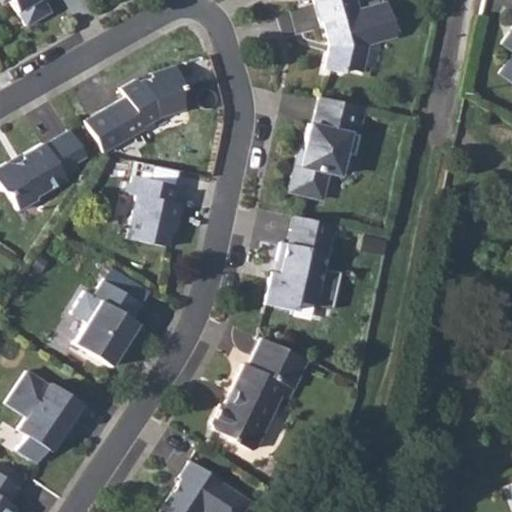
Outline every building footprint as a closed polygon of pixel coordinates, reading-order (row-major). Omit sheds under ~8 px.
[(48,11),(42,0),(0,0),(4,0),(8,0),(15,10),(16,10),(24,25),(48,11)] [(354,0),(313,0),(319,21),(322,20),(329,45),(324,68),(341,72),(347,69),(360,72),(366,44),(395,36),(385,1),(357,9),(354,0)] [(511,24),(499,42),(511,51),(496,72),(511,83),(511,24)] [(123,96),(102,109),(120,141),(141,128),(140,126),(156,117),(182,109),(176,89),(180,87),(173,65),(149,73),(150,76),(140,80),(136,82),(134,79),(118,88),(123,96)] [(362,107),(317,96),(311,124),(307,123),(302,147),(298,164),(292,163),(285,191),(318,198),(324,172),(336,174),(341,152),(351,154),(362,107)] [(6,162),(0,165),(0,189),(0,190),(5,192),(16,209),(35,198),(36,194),(63,178),(61,175),(75,167),(72,161),(82,155),(67,129),(43,144),(41,143),(20,156),(22,157),(12,164),(6,162)] [(135,195),(126,238),(166,246),(171,220),(175,221),(179,203),(170,201),(173,184),(132,175),(128,194),(135,195)] [(331,224),(292,215),(286,243),(279,242),(275,260),(279,261),(276,273),(269,271),(262,304),(290,310),(292,300),(312,304),(323,253),(325,253),(331,224)] [(139,303),(100,279),(90,295),(97,299),(70,342),(107,366),(135,322),(129,319),(139,303)] [(287,397),(305,359),(259,337),(246,364),(242,363),(223,404),(219,402),(210,421),(213,429),(230,436),(229,439),(248,448),(254,446),(279,394),(287,397)] [(14,450),(34,463),(44,449),(47,451),(57,436),(56,430),(59,426),(63,428),(78,404),(46,382),(45,384),(25,371),(3,403),(24,417),(15,430),(24,435),(14,450)] [(175,491),(170,492),(156,511),(199,511),(201,510),(203,511),(241,511),(248,502),(219,482),(220,481),(188,460),(177,477),(179,478),(176,483),(179,485),(175,491)] [(0,511),(12,511),(15,509),(6,503),(16,487),(0,476),(0,511)]
